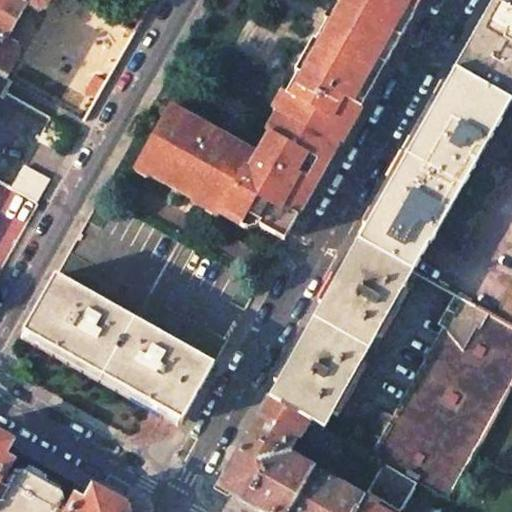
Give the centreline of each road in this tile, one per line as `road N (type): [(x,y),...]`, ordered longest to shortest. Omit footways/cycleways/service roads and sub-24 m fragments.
road 1 (residential): [(453,0),(175,501)]
road 2 (residential): [(0,333),(187,0)]
road 3 (residential): [(175,501),(0,401)]
road 4 (unknown): [(237,333),(216,320),(199,293),(89,236)]
